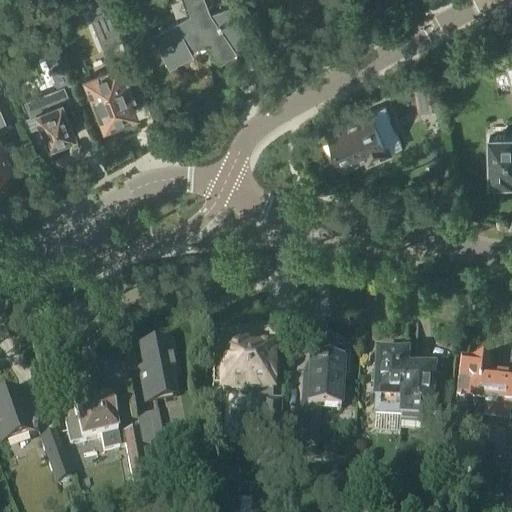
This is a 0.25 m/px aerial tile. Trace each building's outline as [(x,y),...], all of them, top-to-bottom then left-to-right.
[(147,37),(155,50),(159,48),(169,67),(193,54),(192,51),(189,47),(205,38),(208,42),(221,62),(237,51),(210,12),(205,0),(185,0),(190,14),(147,37)] [(292,0),(298,11),(318,0),(292,0)] [(91,14),(103,47),(123,40),(111,7),(91,14)] [(47,58),(59,86),(24,100),(31,115),(36,113),(50,145),(75,135),(62,102),(69,99),(64,86),(70,84),(58,54),(47,58)] [(125,77),(118,60),(85,73),(105,123),(134,111),(128,95),(131,93),(124,77),(125,77)] [(429,86),(415,88),(419,111),(433,109),(429,86)] [(0,168),(21,160),(13,142),(5,145),(0,132),(0,131),(9,128),(0,106),(0,168)] [(358,163),(360,158),(366,155),(369,161),(390,152),(372,111),(353,120),(353,121),(329,132),(344,166),(348,164),(352,166),(358,163)] [(492,183),(511,182),(511,136),(491,137),(492,183)] [(140,354),(145,379),(140,380),(146,409),(179,402),(176,384),(178,384),(171,348),(140,354)] [(252,397),(252,424),(263,424),(263,457),(280,457),(281,407),(264,407),(264,397),(272,397),(272,353),(244,352),(245,350),(225,349),(224,353),(221,353),(221,397),(252,397)] [(400,425),(404,359),(377,357),(374,402),(376,402),(375,415),(400,417),(400,425)] [(308,363),(307,379),(302,379),(300,419),(286,418),(284,448),(317,450),(319,412),(342,413),(344,382),(348,382),(349,360),(327,358),(326,364),(308,363)] [(405,359),(404,359),(400,425),(428,427),(429,420),(435,421),(436,402),(430,402),(431,377),(404,375),(405,359)] [(456,400),(454,412),(483,416),(510,419),(511,406),(511,405),(511,380),(488,378),(490,367),(460,363),(456,400)] [(0,449),(36,437),(21,394),(0,401),(0,449)] [(121,451),(120,450),(125,449),(131,485),(148,482),(141,448),(140,449),(137,432),(117,436),(108,397),(94,400),(93,398),(71,403),(76,423),(63,426),(68,449),(100,442),(103,455),(121,451)] [(157,415),(135,419),(137,432),(140,449),(141,448),(163,444),(157,415)] [(56,488),(72,482),(56,436),(40,442),(56,488)]
